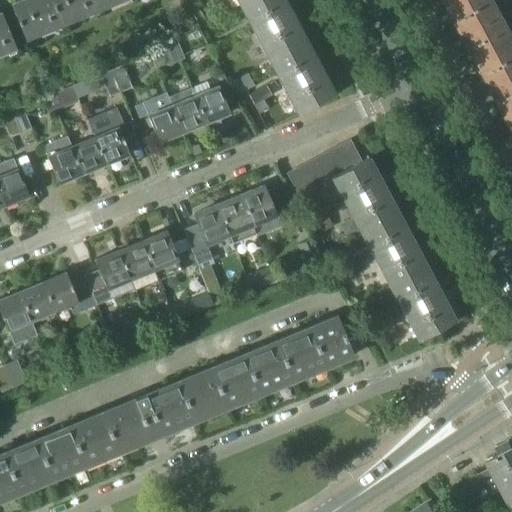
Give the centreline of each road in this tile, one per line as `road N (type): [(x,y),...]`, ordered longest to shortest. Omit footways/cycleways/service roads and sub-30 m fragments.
road 1 (residential): [(505,395),(420,370),(70,511)]
road 2 (residential): [(396,78),(371,99),(0,256)]
road 3 (residential): [(511,283),(396,78)]
road 4 (secondary): [(328,511),(505,395)]
